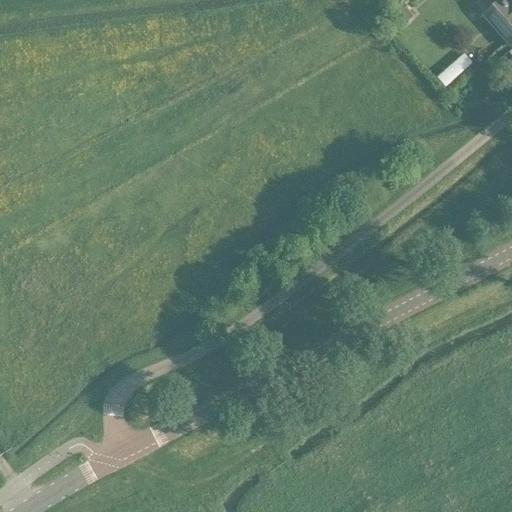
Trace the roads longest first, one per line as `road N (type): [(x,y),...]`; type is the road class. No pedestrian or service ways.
road 1 (unclassified): [(126,449),(110,407),(128,383),(215,344),(511,113)]
road 2 (tertiary): [(126,449),(511,251)]
road 3 (tertiary): [(23,511),(126,449)]
